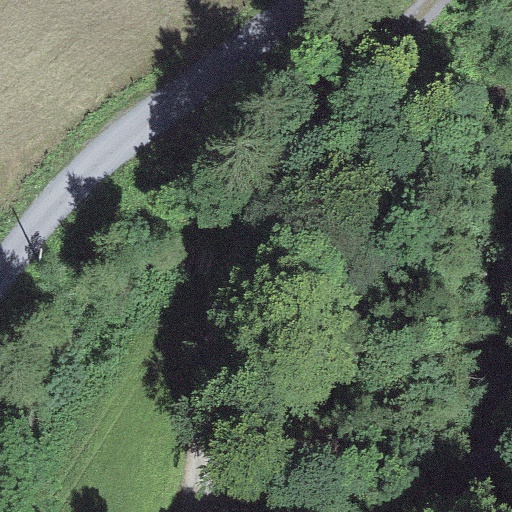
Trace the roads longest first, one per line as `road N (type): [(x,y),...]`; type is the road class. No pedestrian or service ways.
road 1 (track): [(428,0),(320,117),(268,192),(239,259),(194,511)]
road 2 (unclassified): [(301,0),(70,183),(8,252)]
